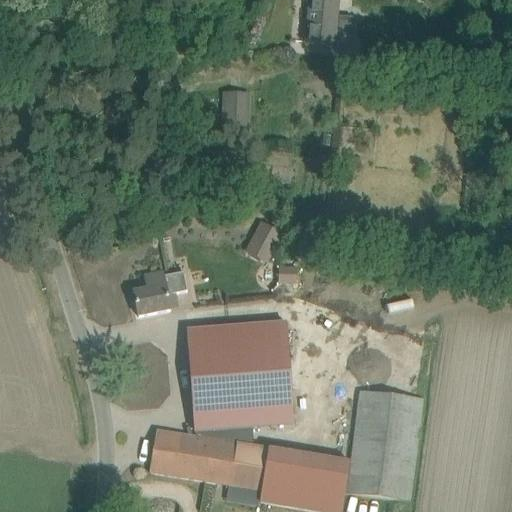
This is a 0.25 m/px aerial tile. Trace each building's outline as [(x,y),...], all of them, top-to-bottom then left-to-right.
[(353,18),(336,17),(337,0),(310,0),(307,45),(351,48),(353,18)] [(225,99),(223,142),(251,143),(253,100),(225,99)] [(254,242),(272,251),(281,236),(262,226),(254,242)] [(278,269),(278,285),(296,286),(297,270),(278,269)] [(163,272),(144,276),(147,290),(133,292),(138,318),(169,312),(167,297),(187,292),(182,272),(164,275),(163,272)] [(194,429),(194,434),(293,427),(286,324),(187,331),(194,429)] [(420,400),(359,393),(347,496),(408,503),(420,400)] [(157,432),(150,475),(261,493),(268,450),(157,432)]
